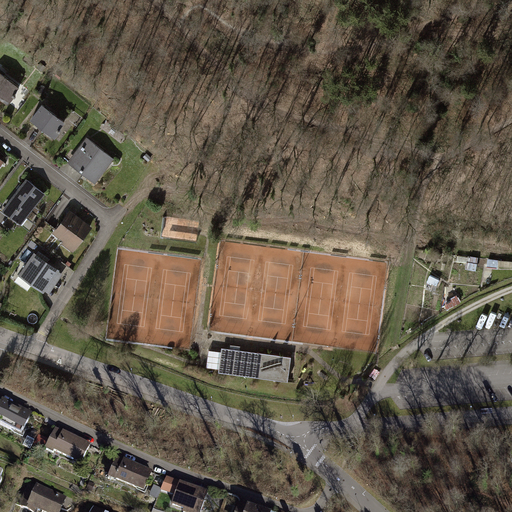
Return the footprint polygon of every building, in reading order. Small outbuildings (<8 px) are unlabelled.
[(19,86),(0,71),(0,93),(8,100),(12,95),(15,96),(16,94),(14,93),(19,86)] [(64,121),(43,105),(32,119),(53,135),(57,129),(59,131),(61,129),(59,128),(64,121)] [(112,156),(88,138),(77,153),(80,155),(72,164),(94,180),(112,156)] [(44,193),(27,179),(4,209),(14,217),(18,211),(25,217),(44,193)] [(89,228),(69,213),(56,231),(76,246),(89,228)] [(180,219),(177,232),(197,237),(200,223),(180,219)] [(20,273),(43,289),(56,269),(35,254),(27,265),(26,264),(20,273)] [(501,266),(501,257),(467,257),(467,274),(478,274),(478,266),(501,266)] [(257,355),(209,349),(206,367),(255,373),(255,376),(288,381),(291,356),(258,352),(257,355)] [(33,420),(0,403),(0,428),(24,440),(33,420)] [(96,446),(58,430),(48,453),(86,469),(96,446)] [(157,474),(120,459),(112,479),(149,494),(157,474)] [(205,511),(212,493),(183,483),(175,506),(192,511),(205,511)] [(62,511),(68,500),(31,484),(22,505),(37,511),(62,511)]
